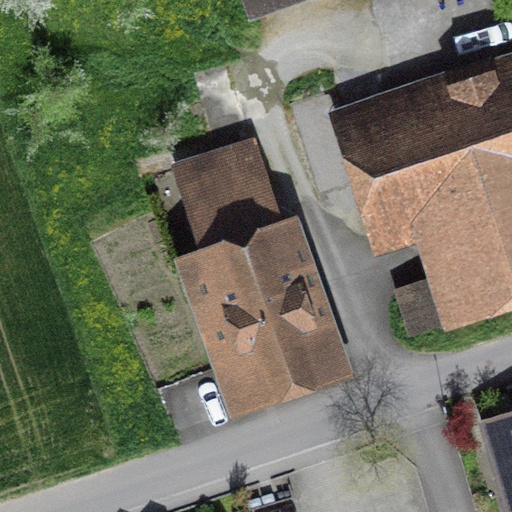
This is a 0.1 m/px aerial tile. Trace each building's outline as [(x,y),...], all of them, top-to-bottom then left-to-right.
[(248,0),(258,25),(324,0),(248,0)] [(511,78),(337,126),(376,269),(431,254),(454,339),(511,322),(511,78)] [(238,422),(354,383),(298,223),(183,262),(238,422)] [(168,385),(180,424),(227,409),(216,371),(168,385)] [(511,511),(511,416),(487,424),(510,511),(511,511)]
